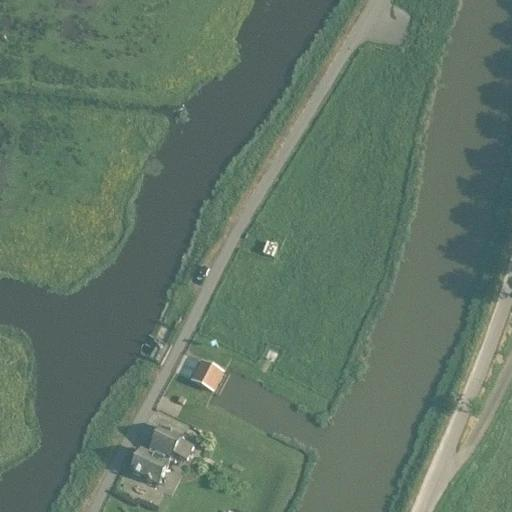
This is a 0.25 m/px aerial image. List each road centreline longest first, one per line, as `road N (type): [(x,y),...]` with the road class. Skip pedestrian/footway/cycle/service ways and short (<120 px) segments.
road 1 (unclassified): [(96,511),(220,261),(372,0)]
road 2 (unclassified): [(419,511),(511,279)]
